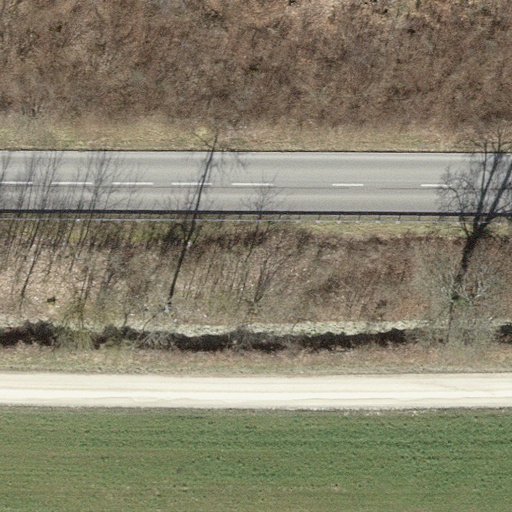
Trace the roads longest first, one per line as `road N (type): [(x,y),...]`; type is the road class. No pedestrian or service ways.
road 1 (tertiary): [(511,184),(0,180)]
road 2 (track): [(0,385),(511,388)]
